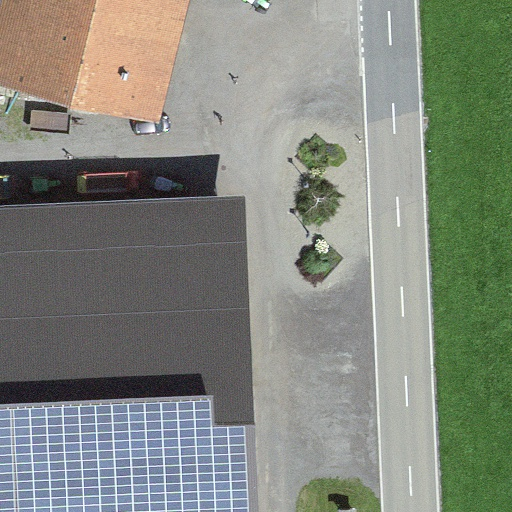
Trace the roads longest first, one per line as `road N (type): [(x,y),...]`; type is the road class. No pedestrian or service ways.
road 1 (tertiary): [(390,0),(412,511)]
road 2 (track): [(0,174),(212,165),(242,25),(391,21)]
